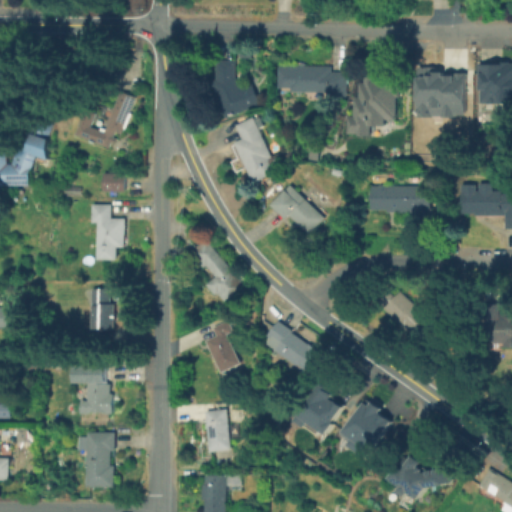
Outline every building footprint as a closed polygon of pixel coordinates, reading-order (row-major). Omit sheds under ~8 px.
[(511,62),(508,62),(508,60),(502,60),(502,62),(478,62),(478,82),(481,82),(481,102),(511,102),(511,62)] [(228,120),(214,86),(220,81),(221,62),(237,62),(236,79),(242,91),(253,86),(261,104),(228,120)] [(12,87),(12,98),(0,98),(0,67),(27,68),(27,87),(12,87)] [(334,68),(334,75),(348,75),(348,95),(296,95),(296,88),(282,88),(282,68),(334,68)] [(465,72),(453,72),(453,74),(442,74),(443,71),(430,70),(430,74),(426,74),(426,77),(425,77),(425,75),(418,75),(418,115),(432,116),(432,114),(441,114),(441,116),(454,116),(454,114),(465,114),(465,72)] [(399,97),(396,97),(396,115),(394,115),(394,118),(384,118),(384,124),(370,124),(370,135),(358,135),(358,132),(349,132),(349,117),(354,117),(354,100),(356,100),(356,96),(359,96),(359,82),(364,82),(364,74),(381,74),(381,83),(399,83),(399,97)] [(102,111),(94,127),(104,132),(123,92),(137,98),(112,150),(79,133),(92,106),(102,111)] [(279,173),(256,184),(237,145),(245,141),(238,127),(261,116),(267,127),(259,131),(279,173)] [(52,135),(33,171),(33,187),(0,187),(0,155),(4,152),(15,167),(16,167),(38,128),(52,135)] [(107,176),(127,176),(127,194),(107,194),(107,176)] [(293,187),(327,219),(312,235),(277,203),(293,187)] [(482,187),(482,193),(511,193),(511,229),(509,229),(509,217),(465,217),(465,187),(482,187)] [(433,213),(433,223),(414,223),(414,213),(374,213),(374,188),(433,188),(433,213)] [(95,224),(95,207),(115,207),(115,219),(128,219),(128,252),(120,252),(120,262),(101,262),(101,224),(95,224)] [(249,290),(226,308),(208,284),(214,279),(194,252),(210,240),(249,290)] [(399,288),(442,330),(425,348),(382,306),(399,288)] [(96,329),(96,291),(116,291),(116,329),(96,329)] [(484,318),(484,306),(504,306),(504,318),(511,318),(511,348),(490,348),(490,318),(484,318)] [(0,307),(12,307),(12,330),(0,330),(0,307)] [(282,321),(328,356),(312,377),(267,341),(282,321)] [(219,337),(216,332),(228,326),(233,336),(230,337),(244,365),(224,374),(208,342),(219,337)] [(110,363),(110,396),(115,396),(115,415),(85,414),(85,396),(91,396),(91,363),(110,363)] [(294,421),(321,381),(336,392),(332,397),(344,406),(333,422),(335,423),(327,434),(308,421),(304,427),(294,421)] [(373,402),(381,408),(379,412),(392,422),(371,451),(354,440),(352,442),(342,435),(365,403),(370,406),(373,402)] [(0,403),(13,403),(13,417),(0,416),(0,403)] [(235,448),(215,451),(209,411),(229,408),(235,448)] [(118,433),(118,492),(91,492),(91,433),(118,433)] [(394,480),(412,457),(430,473),(453,468),(457,485),(429,491),(422,502),(394,480)] [(0,459),(11,459),(11,482),(0,482),(0,459)] [(494,469),(511,480),(511,511),(506,508),(511,500),(484,484),(494,469)] [(228,511),(209,511),(209,477),(243,477),(243,491),(228,491),(228,511)]
